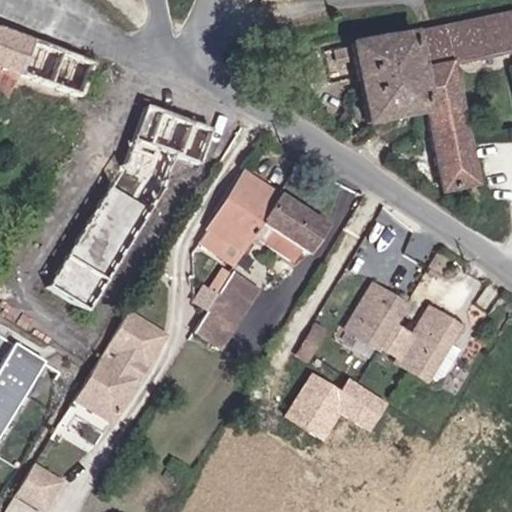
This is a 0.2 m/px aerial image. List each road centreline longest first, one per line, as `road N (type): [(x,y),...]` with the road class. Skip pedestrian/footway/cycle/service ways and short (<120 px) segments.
road 1 (unknown): [(267,107),(180,262),(171,352),(68,511)]
road 2 (unclassified): [(196,68),(341,147),(511,272)]
road 3 (unknown): [(393,186),(328,288),(318,323),(345,384),(352,444)]
